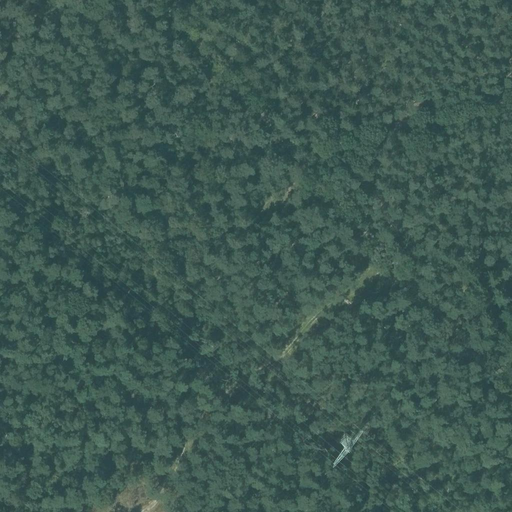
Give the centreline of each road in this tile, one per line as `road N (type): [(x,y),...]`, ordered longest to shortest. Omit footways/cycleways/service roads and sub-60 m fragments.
road 1 (unclassified): [(511,397),(157,0)]
road 2 (unknown): [(178,0),(294,136),(511,362)]
road 3 (track): [(511,108),(355,138),(317,154),(308,168)]
